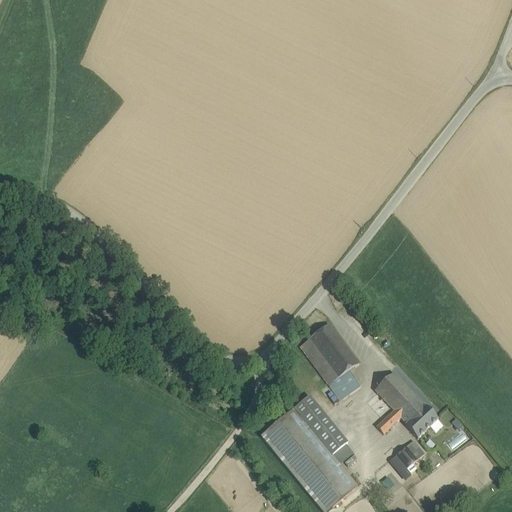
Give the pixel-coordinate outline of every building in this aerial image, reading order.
[(359,366),(329,327),(309,342),(338,380),(350,373),(359,366)] [(338,380),(309,342),(300,349),(328,387),(338,380)] [(338,380),(328,387),(340,403),(361,389),(350,373),(338,380)] [(415,398),(393,375),(375,393),(393,412),(396,415),(415,398)] [(415,398),(396,415),(401,420),(406,426),(405,427),(417,441),(430,429),(434,434),(436,434),(441,429),(441,427),(437,422),(438,422),(425,408),(415,398)] [(347,445),(309,399),(294,411),(332,458),(346,446),(347,445)] [(332,458),(294,411),(261,439),(320,511),(328,511),(357,489),(339,467),(332,458)] [(393,414),(376,430),(383,437),(401,420),(396,415),(393,412),(392,413),(393,414)] [(462,428),(456,422),(453,425),(459,431),(462,428)] [(423,457),(412,444),(406,449),(417,462),(423,457)] [(346,446),(332,458),(339,467),(353,455),(346,446)] [(406,449),(396,458),(407,471),(417,462),(406,449)] [(411,478),(395,459),(390,463),(406,482),(411,478)]
